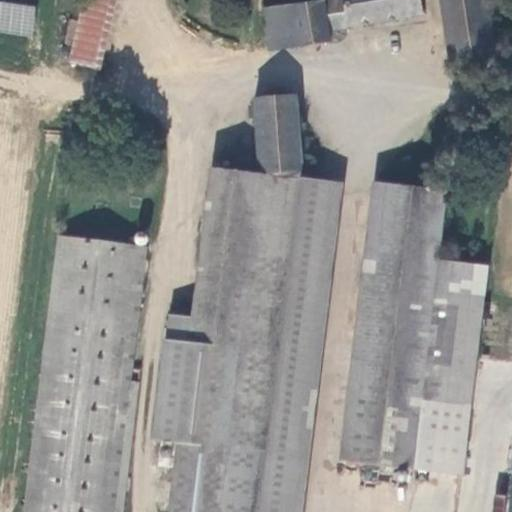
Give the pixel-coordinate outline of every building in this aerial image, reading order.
[(98,68),(113,0),(88,0),(75,63),(98,68)] [(432,13),(428,0),(328,0),(271,9),(278,51),(338,43),(336,29),(432,13)] [(447,0),(457,61),(500,54),(494,17),(505,15),(503,0),(447,0)] [(0,33),(33,36),(36,5),(0,1),(0,33)] [(302,98),(260,100),(265,174),(305,174),(302,98)] [(305,174),(265,174),(219,169),(199,319),(183,444),(174,511),(300,511),(340,186),(305,182),(305,174)] [(476,410),(495,265),(446,259),(454,189),(388,183),(351,465),(418,472),(427,403),(476,410)] [(117,511),(151,246),(65,235),(28,511),(117,511)] [(199,319),(176,316),(160,441),(183,444),(199,319)]
